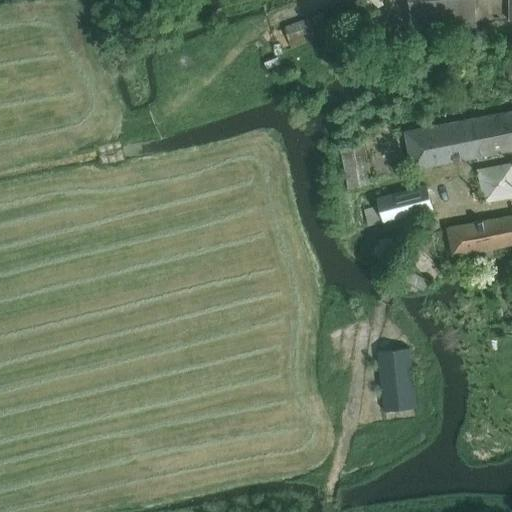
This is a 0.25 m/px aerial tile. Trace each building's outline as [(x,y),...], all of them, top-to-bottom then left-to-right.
[(474,0),(409,0),(412,32),(477,27),(474,0)] [(330,35),(323,16),(285,29),(292,48),(330,35)] [(413,170),(511,151),(511,112),(406,132),(413,170)] [(371,185),(370,178),(362,141),(338,146),(347,189),(371,185)] [(511,162),(481,165),(485,200),(511,197),(511,162)] [(369,226),(403,217),(433,209),(427,186),(378,198),(380,206),(365,210),(369,226)] [(511,244),(511,215),(447,228),(452,256),(511,244)] [(411,270),(405,279),(424,291),(429,281),(411,270)] [(417,408),(415,387),(411,348),(379,352),(385,412),(417,408)]
